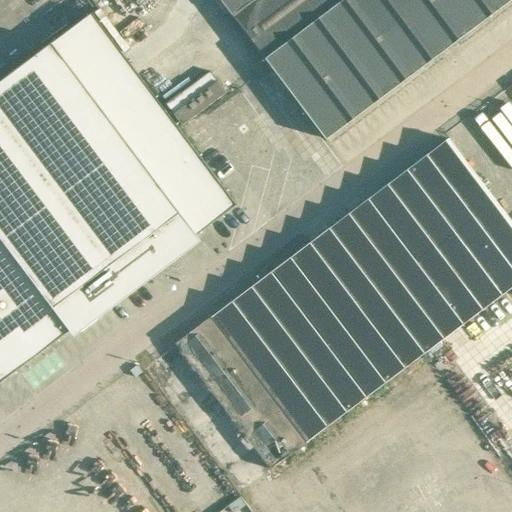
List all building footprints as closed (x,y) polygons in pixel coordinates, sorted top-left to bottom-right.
[(511,0),(222,0),(328,139),(511,0)] [(0,83),(0,382),(0,383),(71,331),(72,332),(199,237),(198,235),(224,216),(237,206),(92,14),(79,24),(0,83)] [(210,72),(166,105),(182,126),(226,93),(210,72)] [(291,258),(209,320),(303,445),(455,331),(464,324),(511,288),(511,223),(505,214),(449,139),(428,155),(291,258)] [(438,364),(289,460),(290,462),(285,465),(314,511),(331,501),(330,499),(469,410),(438,364)] [(241,496),(228,506),(233,511),(236,511),(247,504),(241,496)]
